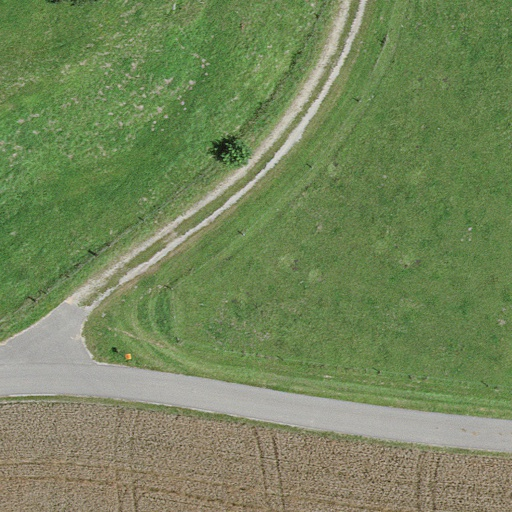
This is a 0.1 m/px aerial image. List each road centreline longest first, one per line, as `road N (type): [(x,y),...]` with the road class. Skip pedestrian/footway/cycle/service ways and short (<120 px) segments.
road 1 (track): [(364,0),(286,148),(195,229),(0,361)]
road 2 (unclassified): [(511,445),(43,385),(0,390)]
